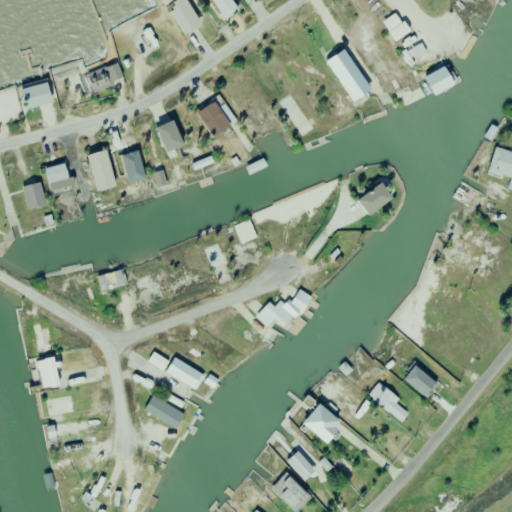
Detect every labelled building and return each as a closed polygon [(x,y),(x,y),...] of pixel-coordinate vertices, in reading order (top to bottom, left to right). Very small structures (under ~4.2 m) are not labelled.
[(206,25),(190,0),(184,0),(171,8),(188,36),(206,25)] [(214,0),(229,21),(243,11),(235,0),(214,0)] [(149,61),(168,49),(154,25),(134,36),(149,61)] [(59,70),(65,90),(93,80),(96,89),(128,79),(122,63),(93,73),(89,60),(59,70)] [(415,79),(428,98),(453,83),(441,63),(415,79)] [(63,102),(56,81),(31,89),(38,110),(63,102)] [(390,91),(401,113),(422,102),(411,81),(390,91)] [(318,129),(297,95),(282,104),(303,139),(318,129)] [(217,138),(237,125),(220,100),(201,113),(217,138)] [(250,110),(260,129),(273,122),(262,103),(250,110)] [(161,128),(171,153),(188,146),(178,121),(161,128)] [(117,171),(137,167),(133,147),(92,155),(99,192),(120,188),(117,171)] [(510,190),(511,184),(511,155),(488,148),(481,172),(507,180),(505,188),(510,190)] [(54,192),(76,186),(70,163),(48,169),(54,192)] [(361,199),(371,217),(398,201),(388,184),(361,199)] [(259,237),(251,220),(236,227),(244,244),(259,237)] [(276,248),(268,227),(263,230),(271,251),(276,248)] [(352,244),(345,239),(331,260),(338,265),(352,244)] [(206,249),(213,271),(233,264),(226,242),(206,249)] [(447,279),(472,256),(460,243),(435,265),(447,279)] [(99,276),(104,293),(131,286),(127,269),(99,276)] [(63,291),(97,291),(97,281),(63,281),(63,291)] [(269,327),(277,319),(287,328),(313,300),(301,289),(287,304),(283,301),(276,308),(271,303),(257,317),(269,327)] [(103,303),(100,292),(82,296),(85,307),(103,303)] [(465,344),(477,332),(459,315),(448,326),(465,344)] [(35,325),(41,356),(59,353),(54,328),(45,329),(44,324),(35,325)] [(182,358),(206,370),(214,354),(190,342),(182,358)] [(149,361),(164,370),(169,362),(154,352),(149,361)] [(167,371),(195,390),(205,377),(177,357),(167,371)] [(47,391),(65,386),(58,358),(40,362),(47,391)] [(416,390),(429,401),(446,380),(433,370),(416,390)] [(396,405),(401,399),(379,383),(369,396),(403,422),(409,414),(396,405)] [(370,412),(342,391),(332,405),(359,426),(370,412)] [(58,418),(81,412),(76,395),(53,401),(58,418)] [(187,415),(160,400),(152,416),(178,431),(187,415)] [(330,446),(347,428),(324,405),(306,423),(330,446)] [(103,430),(101,420),(57,425),(59,436),(103,430)] [(292,466),(308,482),(319,471),(303,454),(292,466)] [(97,465),(95,455),(62,463),(64,473),(97,465)] [(311,497),(289,475),(275,489),(297,511),(311,497)] [(139,511),(149,484),(139,481),(128,511),(139,511)]
